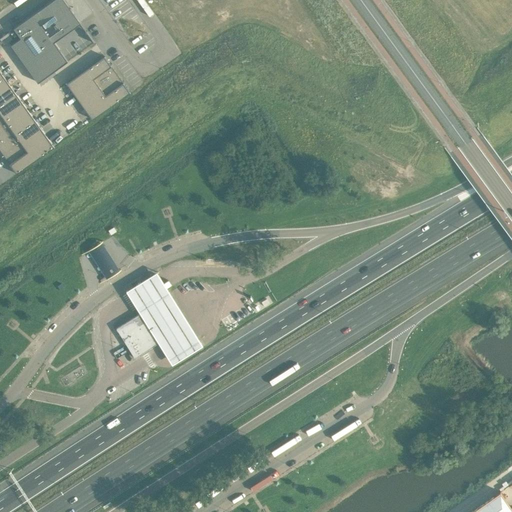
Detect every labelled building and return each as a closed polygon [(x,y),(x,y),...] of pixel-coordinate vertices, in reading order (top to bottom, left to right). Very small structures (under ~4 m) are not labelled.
[(68,61),(54,42),(81,23),(75,15),(70,8),(69,9),(65,4),(66,3),(64,0),(52,0),(14,28),(21,37),(11,44),(38,82),(68,61)] [(16,34),(13,29),(8,32),(11,37),(16,34)] [(13,39),(11,37),(8,32),(0,37),(0,38),(3,43),(4,45),(13,39)] [(67,83),(73,92),(111,65),(105,56),(104,56),(67,83)] [(111,65),(73,92),(80,101),(117,74),(111,65)] [(117,74),(80,101),(86,110),(124,83),(117,74)] [(4,76),(0,78),(0,91),(10,85),(4,76)] [(124,83),(86,110),(93,119),(130,93),(130,92),(124,83)] [(10,85),(0,91),(0,104),(16,93),(10,85)] [(16,93),(0,104),(0,118),(23,102),(16,93)] [(23,102),(0,118),(0,131),(29,111),(23,102)] [(29,111),(0,131),(0,144),(35,120),(29,111)] [(35,120),(0,144),(0,150),(4,155),(41,128),(35,120)] [(41,128),(4,155),(10,164),(48,137),(41,128)] [(48,137),(10,164),(16,174),(17,173),(17,174),(54,147),(48,137)] [(102,243),(89,251),(97,263),(107,279),(120,271),(110,255),(102,243)] [(125,293),(138,314),(141,313),(140,312),(142,312),(161,342),(160,343),(159,342),(157,344),(171,367),(202,348),(157,273),(125,293)] [(159,342),(160,343),(161,342),(142,312),(140,312),(141,313),(138,314),(116,328),(135,357),(157,344),(159,342)]
